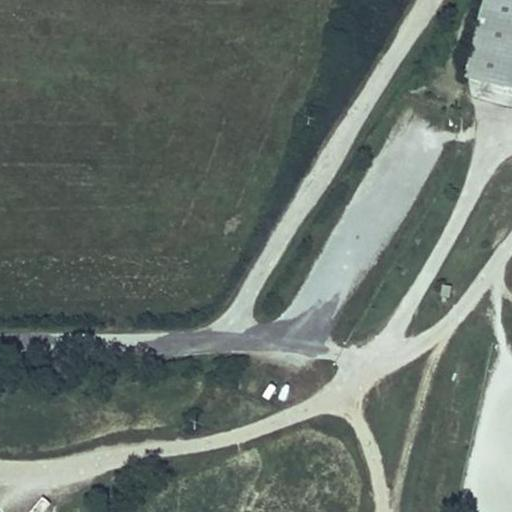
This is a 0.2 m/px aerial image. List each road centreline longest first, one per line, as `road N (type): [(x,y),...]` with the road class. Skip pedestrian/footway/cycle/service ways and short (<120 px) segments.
road 1 (track): [(0,340),(192,340),(226,327),(429,0)]
road 2 (track): [(375,511),(376,465),(345,390)]
